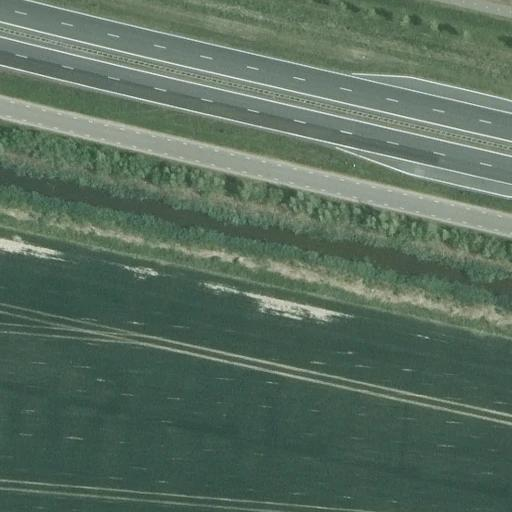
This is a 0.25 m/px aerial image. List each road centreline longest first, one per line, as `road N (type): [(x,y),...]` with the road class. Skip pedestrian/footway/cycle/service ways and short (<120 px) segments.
road 1 (trunk): [(511,129),(0,8)]
road 2 (tertiary): [(0,107),(511,227)]
road 3 (trunk): [(0,52),(511,170)]
